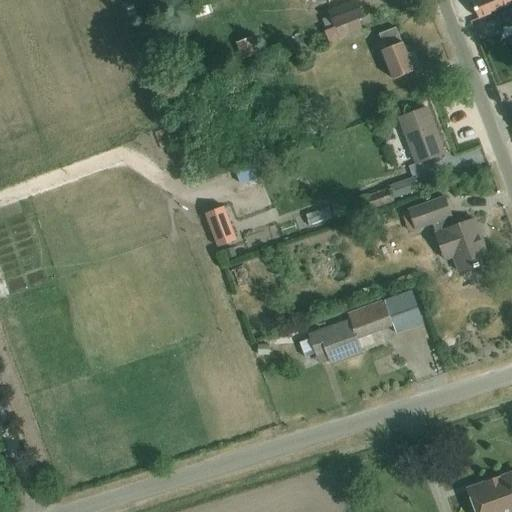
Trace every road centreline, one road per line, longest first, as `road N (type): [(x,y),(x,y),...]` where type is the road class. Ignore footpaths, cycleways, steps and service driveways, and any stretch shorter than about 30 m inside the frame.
road 1 (unclassified): [(72,511),(511,374)]
road 2 (unclassified): [(511,182),(445,0)]
